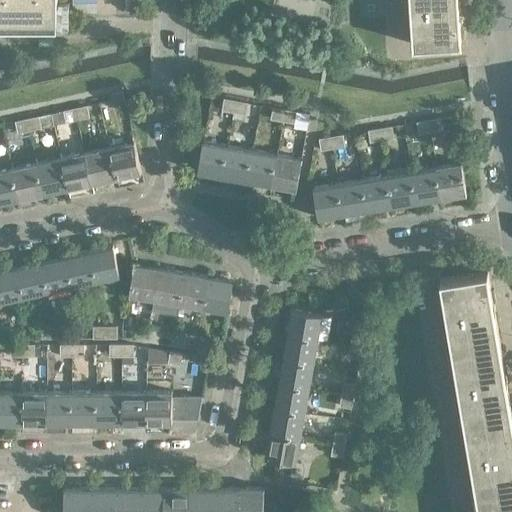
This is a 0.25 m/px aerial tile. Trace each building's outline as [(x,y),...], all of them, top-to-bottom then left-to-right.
[(0,0),(0,23),(58,24),(57,0),(0,0)] [(458,0),(410,0),(414,44),(461,41),(458,0)] [(111,93),(112,99),(113,105),(126,102),(124,90),(111,93)] [(236,99),(224,97),(222,109),(234,111),(236,99)] [(236,99),(234,111),(246,113),(248,101),(236,99)] [(87,105),(75,107),(78,119),(90,116),(87,105)] [(273,106),(271,118),(283,120),(285,108),(273,106)] [(75,107),(63,109),(66,121),(78,119),(75,107)] [(285,108),(283,120),(294,122),(297,110),(285,108)] [(39,114),(27,117),(30,129),(42,127),(39,114)] [(27,117),(15,120),(18,132),(30,129),(27,117)] [(441,117),(428,119),(431,131),(443,129),(441,117)] [(416,121),(418,133),(431,131),(428,119),(416,121)] [(413,130),(412,122),(404,123),(405,131),(413,130)] [(392,124),(380,127),(382,139),(394,137),(392,124)] [(368,129),(370,141),(382,139),(380,127),(368,129)] [(343,133),(331,135),(333,147),(345,145),(343,133)] [(319,137),(319,138),(321,149),(333,147),(331,135),(319,137)] [(203,138),(197,170),(222,175),(228,143),(203,138)] [(135,139),(110,145),(117,176),(141,171),(138,154),(135,139)] [(228,143),(222,175),(247,179),(253,148),(228,143)] [(110,145),(86,150),(92,182),(117,176),(110,145)] [(253,148),(247,179),(272,184),(278,152),(253,148)] [(86,150),(61,155),(68,187),(92,182),(86,150)] [(278,152),(272,184),(296,188),(302,156),(278,152)] [(61,155),(37,161),(44,192),(68,187),(61,155)] [(462,160),(437,165),(442,196),(467,192),(462,160)] [(37,161),(12,166),(19,198),(44,192),(37,161)] [(437,165),(412,169),(417,200),(442,196),(437,165)] [(12,166),(0,168),(0,201),(19,198),(12,166)] [(412,169),(387,173),(393,204),(417,200),(412,169)] [(387,173),(362,177),(368,208),(393,204),(387,173)] [(362,177),(338,181),(343,212),(368,208),(362,177)] [(338,181),(313,185),(319,216),(343,212),(338,181)] [(113,242),(88,248),(95,279),(120,273),(113,242)] [(88,248),(64,253),(71,284),(95,279),(88,248)] [(64,253),(40,259),(47,290),(71,284),(64,253)] [(40,259),(16,264),(23,295),(47,290),(40,259)] [(160,266),(135,262),(129,293),(154,297),(160,266)] [(0,299),(23,295),(16,264),(0,267),(0,299)] [(160,266),(154,297),(178,301),(184,270),(160,266)] [(184,270),(178,301),(203,306),(208,275),(184,270)] [(441,278),(443,291),(453,350),(500,342),(488,271),(441,278)] [(208,275),(203,306),(228,310),(233,279),(208,275)] [(323,313),(292,307),(287,333),(318,338),(323,313)] [(10,325),(0,324),(0,337),(10,337),(10,325)] [(52,337),(52,325),(40,325),(40,337),(52,337)] [(64,325),(52,325),(52,337),(64,337),(64,325)] [(107,337),(107,325),(95,325),(95,337),(107,337)] [(119,325),(107,325),(107,337),(119,337),(119,325)] [(135,337),(146,339),(149,328),(137,326),(135,337)] [(149,328),(146,339),(158,341),(161,330),(149,328)] [(353,332),(350,344),(362,346),(365,335),(353,332)] [(318,338),(287,333),(283,357),(314,363),(318,338)] [(186,334),(184,346),(196,348),(198,336),(186,334)] [(198,336),(196,348),(208,350),(210,338),(198,336)] [(500,342),(453,350),(465,421),(511,413),(500,342)] [(122,355),(122,343),(110,343),(109,355),(122,355)] [(134,343),(122,343),(122,355),(134,355),(134,343)] [(73,344),(61,344),(61,356),(73,356),(73,344)] [(85,344),(73,344),(73,356),(85,356),(85,344)] [(362,346),(350,344),(348,356),(360,358),(362,346)] [(23,345),(11,345),(11,357),(23,357),(23,345)] [(35,345),(23,345),(23,357),(35,357),(35,345)] [(148,345),(148,361),(168,361),(170,349),(148,345)] [(309,388),(314,363),(283,357),(278,382),(309,388)] [(343,381),(342,393),(354,395),(356,383),(343,381)] [(305,411),(309,388),(278,382),(274,405),(305,411)] [(0,390),(0,420),(23,421),(23,390),(0,390)] [(23,390),(23,421),(47,421),(47,390),(23,390)] [(72,390),(47,390),(47,421),(72,421),(72,390)] [(97,390),(72,390),(72,421),(97,421),(97,390)] [(97,390),(97,421),(122,421),(122,390),(97,390)] [(122,390),(122,421),(147,421),(147,390),(122,390)] [(147,390),(147,421),(172,421),(172,418),(172,395),(172,390),(147,390)] [(342,393),(340,405),(352,407),(354,395),(342,393)] [(198,418),(202,395),(172,395),(172,418),(198,418)] [(274,405),(269,430),(300,436),(305,411),(274,405)] [(511,413),(465,421),(477,493),(511,486),(511,413)] [(300,436),(269,430),(265,455),(296,460),(300,436)] [(335,430),(333,442),(345,444),(347,432),(335,430)] [(345,444),(333,442),(331,454),(343,456),(345,444)] [(89,511),(90,485),(64,485),(64,511),(89,511)] [(114,511),(114,485),(90,485),(89,511),(114,511)] [(114,485),(114,511),(139,511),(139,486),(114,485)] [(163,511),(164,486),(139,486),(139,511),(163,511)] [(188,511),(188,486),(164,486),(163,511),(188,511)] [(213,511),(213,486),(188,486),(188,511),(213,511)] [(238,511),(238,486),(213,486),(213,511),(238,511)] [(263,511),(264,486),(238,486),(238,511),(263,511)] [(511,511),(511,486),(477,493),(479,511),(511,511)]
